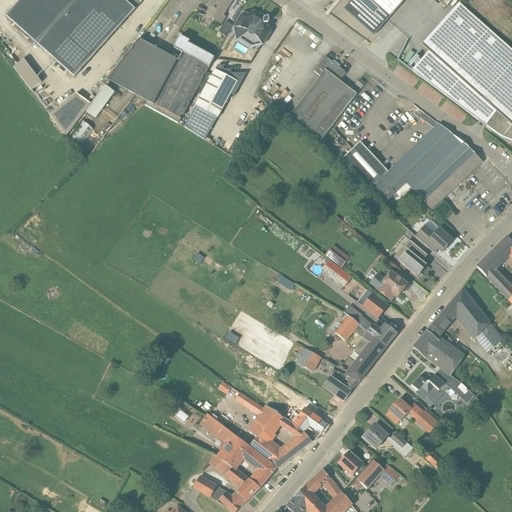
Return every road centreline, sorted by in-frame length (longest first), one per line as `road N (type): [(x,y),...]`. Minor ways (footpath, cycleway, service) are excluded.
road 1 (tertiary): [(316,454),(452,278),(511,219)]
road 2 (residential): [(511,168),(278,0)]
